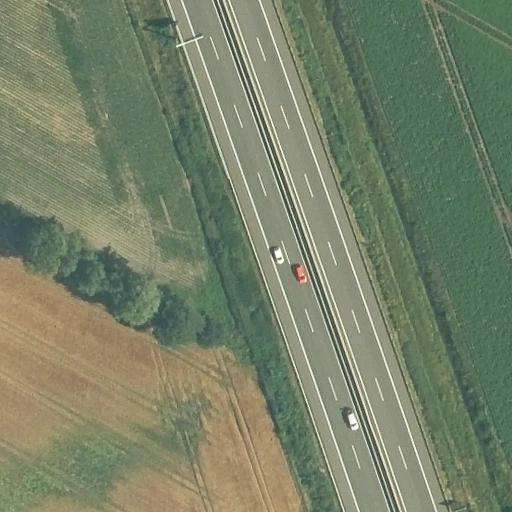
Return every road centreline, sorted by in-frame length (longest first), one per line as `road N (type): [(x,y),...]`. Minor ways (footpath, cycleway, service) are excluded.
road 1 (motorway): [(418,511),(244,0)]
road 2 (motorway): [(196,0),(370,511)]
